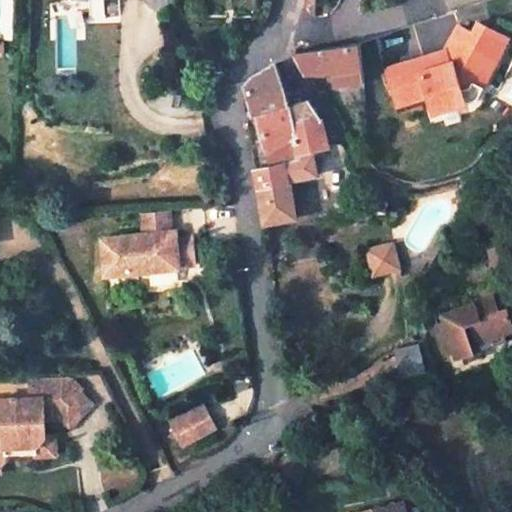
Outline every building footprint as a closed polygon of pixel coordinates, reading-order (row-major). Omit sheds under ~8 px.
[(389,62),(399,99),(430,92),(434,108),(466,100),(464,91),(463,87),(472,84),(478,73),(483,63),(490,66),(506,35),(478,20),(472,31),(459,24),(452,37),(445,48),(447,50),(421,57),(420,54),(389,62)] [(363,82),(358,43),(294,55),(298,66),(307,74),(326,71),(328,79),(334,78),(336,85),(363,82)] [(287,105),(276,62),(249,80),(244,88),(253,115),(259,113),(287,105)] [(464,91),(466,100),(479,95),(485,84),(490,66),(483,63),(478,73),(472,84),(463,87),(464,91)] [(287,105),(259,113),(267,147),(273,165),(300,156),(289,126),(318,116),(307,100),(287,105)] [(326,145),(318,116),(289,126),(300,156),(273,165),(256,170),(266,220),(295,216),(290,180),(315,176),(311,150),(326,145)] [(167,210),(140,211),(142,233),(100,235),(102,273),(176,268),(196,266),(194,229),(174,230),(169,231),(167,210)] [(511,257),(502,225),(484,230),(496,268),(511,262),(511,257)] [(399,267),(393,241),(366,247),(373,273),(399,267)] [(492,296),(434,316),(446,352),(453,350),(456,356),(460,355),(472,351),(470,344),(476,342),(479,349),(507,339),(504,331),(511,328),(511,327),(505,308),(497,311),(492,296)] [(476,342),(470,344),(472,351),(460,355),(463,362),(482,355),(479,349),(476,342)] [(419,346),(395,348),(399,369),(423,367),(419,346)] [(86,389),(72,377),(64,378),(81,394),(86,389)] [(81,394),(64,378),(30,378),(31,398),(0,399),(0,462),(7,456),(6,448),(37,447),(46,437),(45,420),(62,419),(73,429),(94,406),(81,394)] [(178,417),(190,439),(212,428),(200,405),(178,417)] [(178,417),(169,422),(181,444),(190,439),(178,417)] [(6,448),(7,456),(36,455),(36,457),(57,455),(56,436),(46,437),(37,447),(6,448)] [(403,511),(401,503),(359,511),(403,511)]
